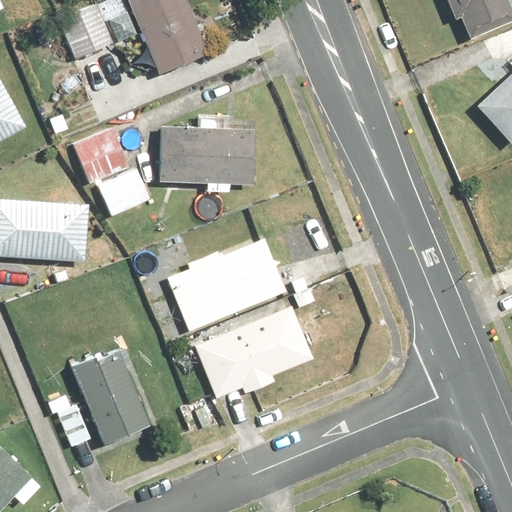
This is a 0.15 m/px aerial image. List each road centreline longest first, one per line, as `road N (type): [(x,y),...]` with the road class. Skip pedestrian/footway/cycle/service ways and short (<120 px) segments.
road 1 (tertiary): [(461,391),(304,0)]
road 2 (residential): [(163,511),(461,391)]
